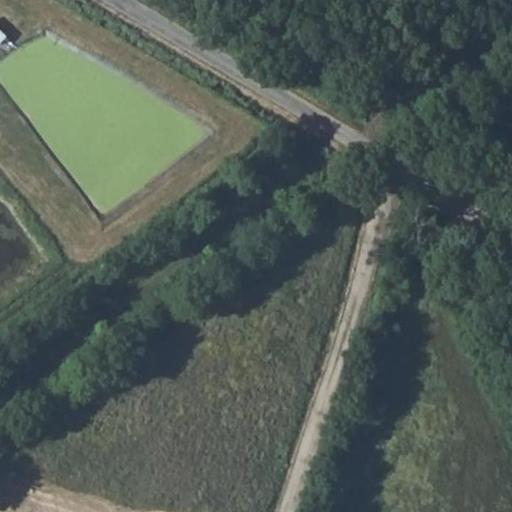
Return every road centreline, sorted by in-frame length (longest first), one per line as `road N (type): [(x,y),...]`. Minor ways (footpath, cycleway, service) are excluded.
road 1 (unclassified): [(127,0),(511,235)]
road 2 (track): [(511,17),(331,120)]
